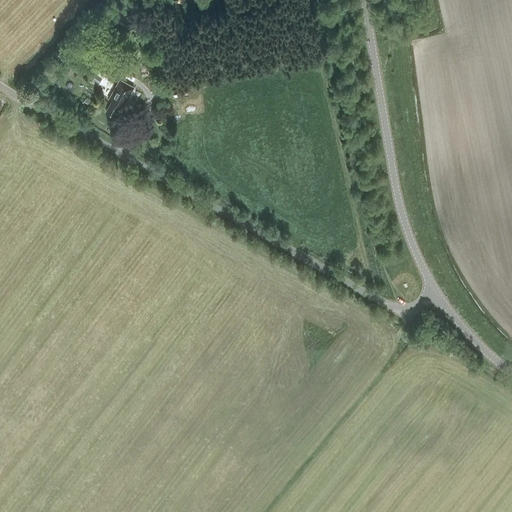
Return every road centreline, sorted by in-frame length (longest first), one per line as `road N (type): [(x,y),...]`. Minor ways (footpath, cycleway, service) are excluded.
road 1 (unclassified): [(0,84),(387,306),(411,309),(438,295)]
road 2 (tertiary): [(438,295),(407,229),(362,0)]
